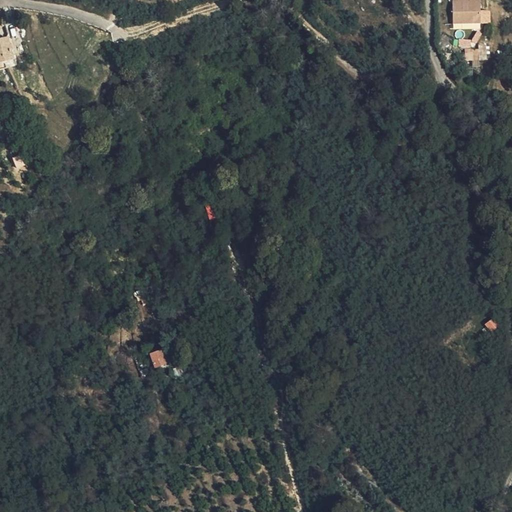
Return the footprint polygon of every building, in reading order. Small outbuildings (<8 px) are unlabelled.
[(472,10),(449,11),(450,38),(473,38),(473,34),(473,21),(472,10)] [(473,21),(473,34),(482,34),(482,21),(473,21)] [(268,41),(280,50),(284,44),(273,35),(268,41)] [(465,62),(487,61),(486,47),(464,49),(465,62)] [(45,213),(53,212),(52,204),(45,204),(45,213)] [(211,231),(218,229),(214,213),(206,215),(211,231)] [(62,217),(66,226),(72,223),(68,214),(62,217)] [(493,319),(485,323),(489,331),(497,327),(493,319)] [(170,362),(168,356),(154,362),(159,377),(170,373),(166,364),(170,362)]
